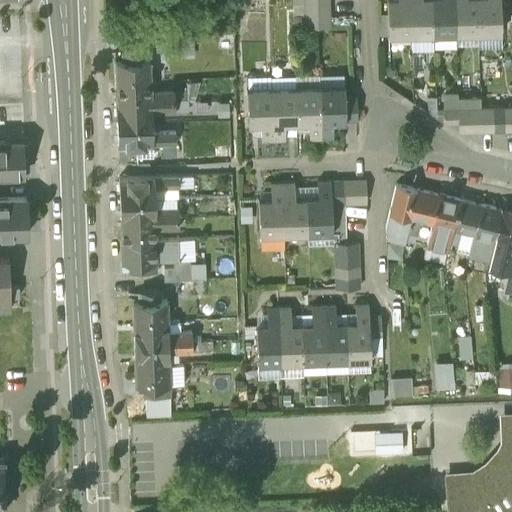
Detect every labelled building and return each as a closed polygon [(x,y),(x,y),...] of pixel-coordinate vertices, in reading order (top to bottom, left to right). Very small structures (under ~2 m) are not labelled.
[(409,0),(386,0),(388,38),(411,38),(409,0)] [(409,0),(411,38),(433,37),(432,0),(409,0)] [(432,0),(433,37),(455,36),(454,0),(432,0)] [(454,0),(455,36),(478,35),(476,0),(454,0)] [(476,0),(478,35),(501,35),(499,0),(476,0)] [(328,5),(305,6),(305,17),(329,16),(328,5)] [(329,16),(305,17),(305,29),(329,28),(329,16)] [(179,39),(155,40),(155,51),(166,51),(179,55),(179,39)] [(141,51),(121,52),(121,62),(141,61),(141,51)] [(121,62),(115,62),(115,83),(149,82),(148,61),(141,61),(121,62)] [(270,77),(247,78),(247,90),(271,89),(270,77),(270,78),(270,77)] [(149,82),(115,83),(116,104),(150,103),(149,93),(149,82)] [(344,86),(319,87),(320,139),(333,139),(332,123),(345,122),(344,98),(344,86)] [(319,87),(295,88),(296,124),(308,123),(308,139),(320,139),(319,87)] [(295,88),(271,89),(272,141),(284,140),(284,124),(296,124),(295,88)] [(247,90),(246,90),(247,126),(260,125),(260,141),(272,141),(271,89),(247,90)] [(173,92),(149,93),(150,103),(173,102),(173,94),(173,92)] [(187,93),(173,94),(173,102),(187,102),(187,93)] [(428,112),(440,112),(440,95),(427,96),(428,112)] [(356,98),(344,98),(345,122),(357,122),(356,98)] [(173,102),(150,103),(150,113),(174,112),(173,102)] [(187,102),(173,102),(174,112),(188,112),(187,102)] [(150,103),(116,104),(117,125),(150,124),(150,113),(150,103)] [(229,105),(221,105),(222,117),(230,117),(229,105)] [(511,132),(511,108),(503,109),(504,133),(511,132)] [(481,133),(480,109),(469,110),(470,134),(481,133)] [(492,109),(480,109),(481,133),(493,133),(492,109)] [(503,109),(492,109),(493,133),(504,133),(503,109)] [(457,110),(443,110),(443,125),(458,124),(457,110)] [(469,110),(457,110),(458,124),(458,134),(470,134),(469,110)] [(150,124),(117,125),(118,146),(151,145),(151,134),(150,124)] [(174,133),(151,134),(151,145),(175,144),(174,133)] [(182,133),(174,133),(175,144),(182,144),(182,133)] [(5,140),(0,140),(0,175),(21,175),(24,174),(22,140),(5,140)] [(176,176),(152,177),(153,188),(161,188),(176,187),(176,176)] [(152,177),(119,178),(120,200),(153,199),(153,188),(152,177)] [(365,180),(353,181),(354,205),(366,204),(365,180)] [(342,181),(330,182),(331,206),(343,205),(342,181)] [(353,181),(342,181),(343,205),(344,205),(354,205),(353,181)] [(330,182),(317,182),(317,198),(306,199),(307,235),(332,234),(331,206),(330,182)] [(306,199),(294,199),(294,183),(282,184),(284,235),(307,235),(306,199)] [(282,184),(270,184),(270,200),(258,200),(259,236),(284,235),(282,184)] [(418,191),(396,185),(389,215),(401,218),(410,220),(418,191)] [(161,188),(153,188),(153,199),(161,198),(161,188)] [(438,196),(418,191),(410,220),(420,222),(431,225),(438,196)] [(459,201),(438,196),(431,225),(451,230),(452,230),(459,201)] [(0,198),(0,234),(27,234),(25,198),(0,198)] [(153,199),(120,200),(120,220),(154,219),(153,209),(153,204),(153,199)] [(479,206),(459,201),(452,230),(461,232),(472,235),(479,206)] [(343,205),(331,206),(332,233),(338,233),(338,243),(345,243),(344,205),(343,205)] [(500,211),(479,206),(472,235),(483,238),(493,240),(500,211)] [(177,208),(153,209),(154,219),(177,218),(177,208)] [(511,213),(500,210),(500,211),(493,240),(494,240),(511,244),(511,213)] [(389,215),(388,215),(385,228),(386,241),(404,245),(405,241),(407,234),(398,232),(401,218),(389,215)] [(177,218),(154,219),(154,229),(178,228),(177,218)] [(410,220),(401,218),(398,232),(407,234),(410,220)] [(154,219),(120,220),(121,241),(155,240),(154,229),(154,219)] [(420,222),(410,220),(407,234),(415,236),(416,236),(420,222)] [(451,230),(431,225),(426,244),(446,249),(451,230)] [(461,232),(452,230),(448,244),(458,247),(461,232)] [(472,235),(461,232),(458,247),(448,244),(447,251),(467,256),(472,235)] [(332,234),(307,235),(308,246),(309,246),(333,245),(333,243),(338,243),(338,233),(332,233),(332,234)] [(415,236),(407,234),(405,241),(413,243),(415,236)] [(493,240),(483,238),(480,252),(489,254),(493,240)] [(177,239),(155,240),(155,261),(173,261),(178,260),(177,239)] [(121,241),(120,241),(121,263),(128,262),(155,262),(155,261),(155,240),(121,241)] [(511,256),(511,244),(494,240),(487,265),(508,270),(509,270),(510,267),(511,256)] [(338,243),(333,243),(333,245),(334,255),(358,254),(357,243),(338,243)] [(358,254),(334,255),(334,267),(358,266),(358,254)] [(8,259),(0,259),(0,309),(2,309),(10,309),(8,259)] [(178,260),(173,261),(173,267),(163,268),(163,281),(188,280),(188,260),(178,260)] [(155,262),(128,262),(128,272),(156,271),(155,262)] [(358,266),(334,267),(335,278),(359,277),(358,266)] [(511,267),(510,267),(509,270),(508,270),(503,292),(511,293),(511,267)] [(359,277),(335,278),(335,290),(359,289),(359,277)] [(192,280),(170,281),(170,294),(193,293),(192,280)] [(205,280),(192,280),(193,293),(205,292),(205,280)] [(482,286),(473,286),(473,302),(483,302),(482,286)] [(159,291),(139,292),(139,302),(159,301),(159,291)] [(139,302),(132,302),(133,323),(166,322),(166,301),(159,301),(139,302)] [(368,304),(354,305),(355,323),(345,323),(347,361),(370,360),(369,340),(368,316),(368,304)] [(323,306),(310,307),(311,324),(301,325),(302,363),(325,362),(323,306)] [(345,323),(335,323),(335,306),(323,306),(325,362),(347,361),(345,323)] [(278,308),(266,308),(266,326),(255,327),(257,365),(280,364),(278,308)] [(301,325),(290,325),(290,308),(278,308),(280,364),(302,363),(301,325)] [(380,316),(368,316),(369,340),(381,340),(380,316)] [(166,322),(133,323),(134,344),(167,343),(167,333),(166,322)] [(204,331),(190,332),(191,342),(205,341),(204,331)] [(190,332),(167,333),(167,343),(191,342),(190,332)] [(460,356),(472,355),(471,334),(459,335),(460,356)] [(205,341),(191,342),(191,352),(206,351),(205,341)] [(191,342),(167,343),(167,353),(191,352),(191,342)] [(167,343),(134,344),(134,365),(168,364),(167,353),(167,343)] [(434,386),(452,386),(451,359),(433,360),(434,386)] [(168,364),(134,365),(135,386),(142,386),(168,385),(168,364)] [(511,364),(500,364),(500,386),(511,385),(511,364)] [(473,374),(475,394),(490,394),(488,373),(473,374)] [(453,378),(455,395),(465,395),(463,378),(453,378)] [(391,381),(391,398),(412,397),(411,381),(391,381)] [(168,385),(142,386),(142,396),(168,395),(168,385)] [(469,473),(442,474),(445,511),(511,511),(511,413),(499,415),(500,448),(469,473)] [(401,429),(372,430),(373,451),(402,450),(401,429)] [(434,511),(433,500),(412,501),(412,511),(434,511)]
